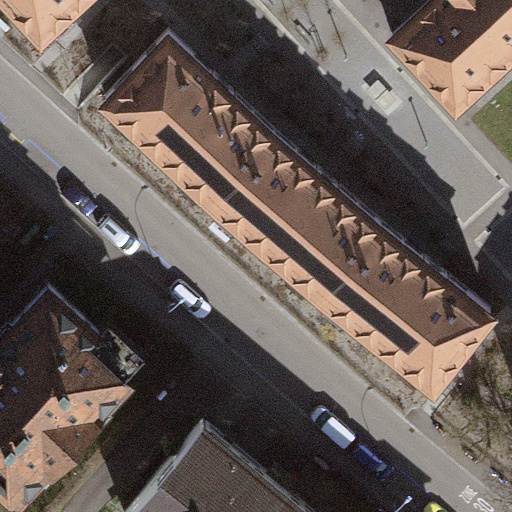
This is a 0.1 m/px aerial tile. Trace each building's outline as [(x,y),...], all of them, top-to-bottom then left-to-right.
[(12,0),(41,31),(74,0),(12,0)] [(459,104),(511,54),(511,0),(424,0),(391,32),(459,104)] [(101,92),(211,192),(272,124),(167,26),(101,92)] [(211,192),(322,287),(379,215),(272,124),(211,192)] [(322,287),(432,375),(490,305),(379,215),(322,287)] [(52,277),(0,331),(0,479),(8,472),(19,483),(124,372),(110,360),(124,346),(52,277)] [(124,511),(316,511),(202,418),(124,511)]
